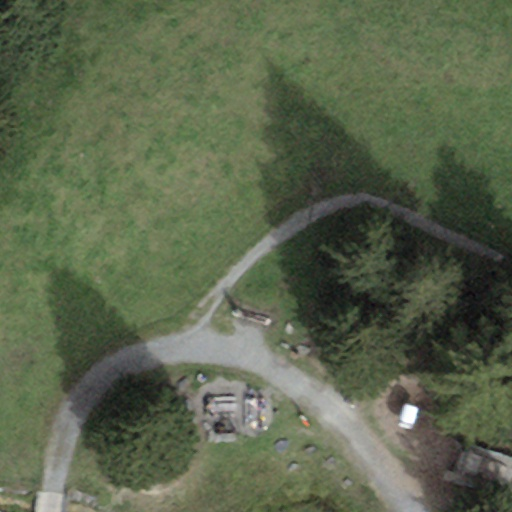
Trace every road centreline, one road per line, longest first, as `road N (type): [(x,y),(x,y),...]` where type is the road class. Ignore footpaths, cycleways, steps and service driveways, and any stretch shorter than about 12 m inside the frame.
road 1 (track): [(182,334),(214,285),(301,221),(354,197),(511,278)]
road 2 (track): [(416,511),(307,371),(182,334)]
road 3 (track): [(182,334),(89,369),(61,438),(53,511)]
